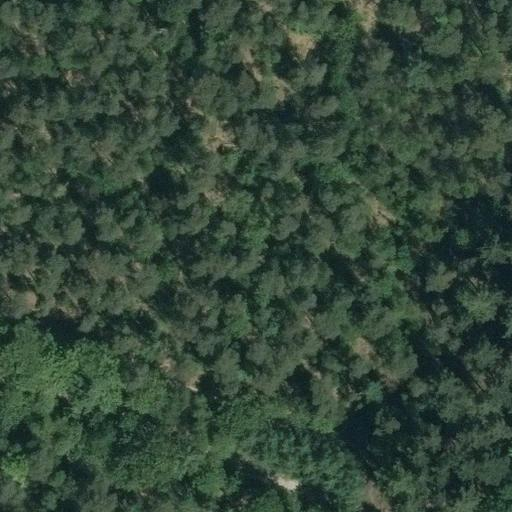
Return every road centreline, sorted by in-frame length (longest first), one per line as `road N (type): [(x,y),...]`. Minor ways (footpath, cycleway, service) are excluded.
road 1 (unknown): [(322,511),(337,468),(322,439),(0,315)]
road 2 (track): [(0,378),(349,511)]
